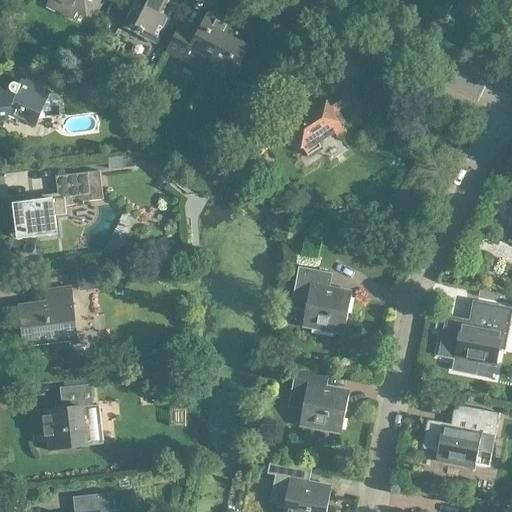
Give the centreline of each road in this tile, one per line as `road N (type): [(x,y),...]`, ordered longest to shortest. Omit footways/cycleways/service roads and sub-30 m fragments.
road 1 (residential): [(373,511),(421,277),(511,108)]
road 2 (residential): [(511,106),(299,0)]
